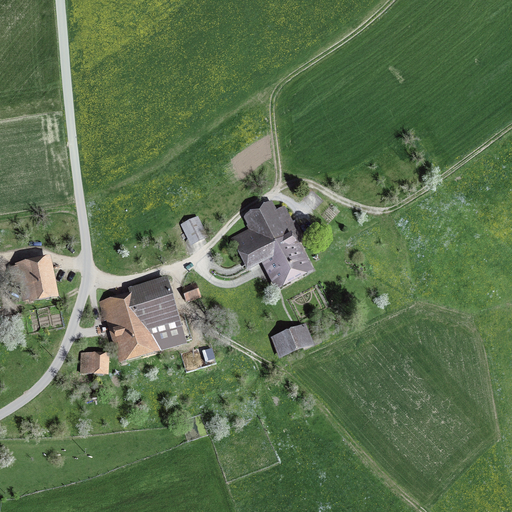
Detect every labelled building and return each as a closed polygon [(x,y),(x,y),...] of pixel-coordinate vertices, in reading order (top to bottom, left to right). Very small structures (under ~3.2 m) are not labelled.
[(306,270),(293,246),(304,241),(295,222),(292,224),(283,207),(275,211),(272,204),(245,218),(251,231),(235,239),(250,268),(266,259),(279,284),(306,270)] [(184,226),(191,243),(204,237),(197,220),(184,226)] [(47,263),(11,269),(13,284),(21,283),(24,300),(34,298),(34,299),(53,295),(47,263)] [(124,357),(153,348),(148,331),(179,322),(167,282),(131,292),(132,297),(101,306),(105,319),(112,317),(124,357)] [(195,286),(184,290),(188,299),(198,295),(195,286)] [(278,355),(311,343),(305,326),(272,338),(278,355)] [(94,371),(105,371),(105,356),(82,355),(81,373),(94,374),(94,371)]
